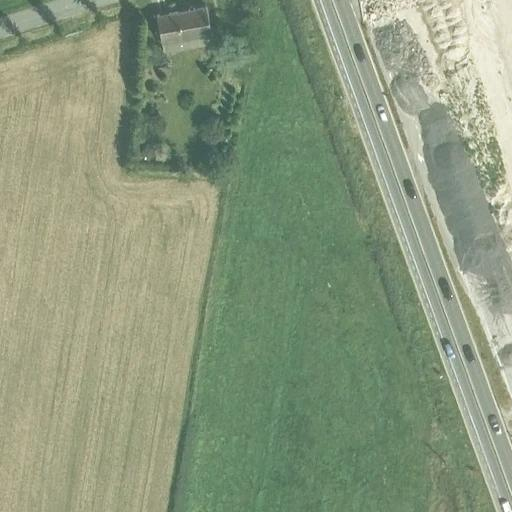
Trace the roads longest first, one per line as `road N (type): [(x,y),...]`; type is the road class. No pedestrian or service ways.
road 1 (unclassified): [(331,0),(382,124),(511,511)]
road 2 (trunk): [(418,0),(511,336)]
